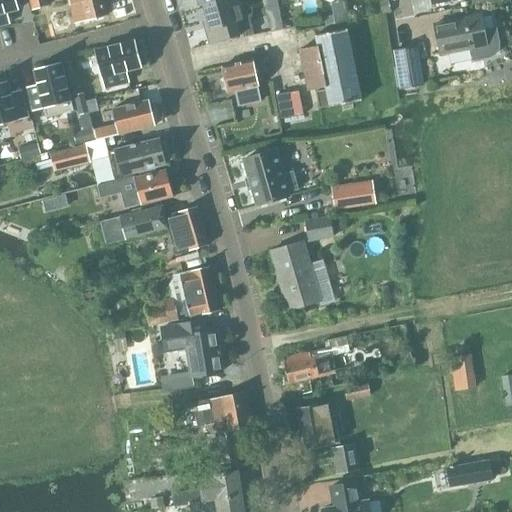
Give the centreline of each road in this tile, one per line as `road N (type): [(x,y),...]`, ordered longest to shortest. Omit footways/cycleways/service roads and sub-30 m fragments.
road 1 (tertiary): [(280,511),(252,348),(158,22)]
road 2 (track): [(439,308),(252,348)]
road 3 (track): [(79,410),(258,384)]
road 4 (residential): [(0,58),(158,22)]
